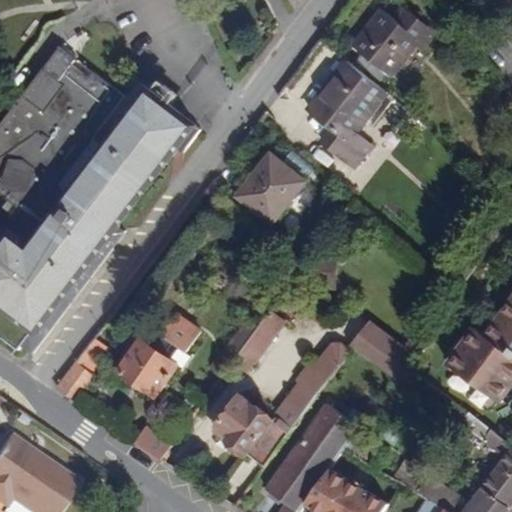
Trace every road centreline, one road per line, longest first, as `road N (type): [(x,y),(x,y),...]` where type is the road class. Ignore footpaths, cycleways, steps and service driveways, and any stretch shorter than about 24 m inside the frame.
road 1 (residential): [(33,392),(323,0)]
road 2 (residential): [(180,500),(33,392)]
